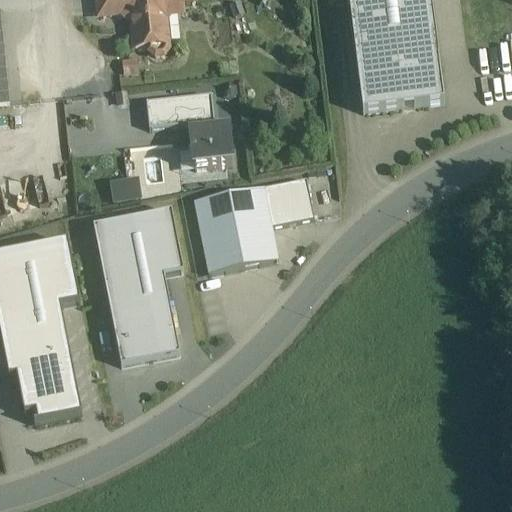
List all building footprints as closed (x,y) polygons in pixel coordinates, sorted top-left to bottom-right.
[(96,0),(98,17),(102,19),(121,17),(124,14),(135,23),(132,26),(135,51),(149,49),(150,54),(156,59),(163,58),(168,52),(167,45),(162,41),(161,25),(166,18),(177,17),(182,12),(180,0),(96,0)] [(431,0),(328,0),(329,6),(349,3),(363,117),(444,107),(431,0)] [(0,106),(8,106),(0,23),(0,106)] [(125,63),(126,76),(138,76),(138,62),(125,63)] [(211,99),(146,107),(149,134),(192,129),(193,137),(207,135),(206,128),(214,127),(211,99)] [(193,137),(191,137),(195,174),(232,170),(228,133),(207,135),(193,137)] [(114,208),(142,201),(138,181),(109,187),(114,208)] [(264,193),(272,233),(315,225),(307,185),(264,193)] [(272,233),(264,193),(195,208),(209,280),(279,266),(272,233)] [(172,216),(94,231),(121,371),(180,359),(164,281),(184,277),(172,216)] [(68,246),(0,260),(0,335),(9,382),(17,381),(17,380),(72,369),(61,311),(81,308),(68,246)] [(72,369),(17,380),(17,381),(25,420),(36,417),(38,426),(34,427),(35,429),(82,419),(72,369)]
